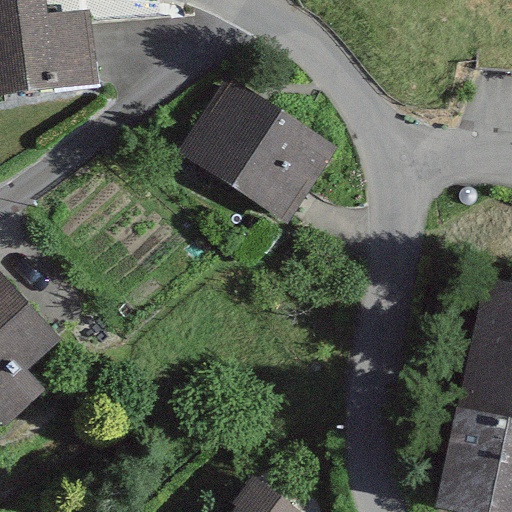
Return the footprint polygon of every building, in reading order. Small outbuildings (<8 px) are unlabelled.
[(40,0),(0,0),(0,104),(94,91),(84,21),(45,27),(40,0)] [(332,155),(219,86),(178,154),(290,222),(332,155)] [(0,287),(0,430),(37,401),(16,376),(50,349),(0,287)] [(511,511),(511,297),(468,287),(416,509),(427,511),(511,511)] [(283,511),(241,481),(218,511),(283,511)]
